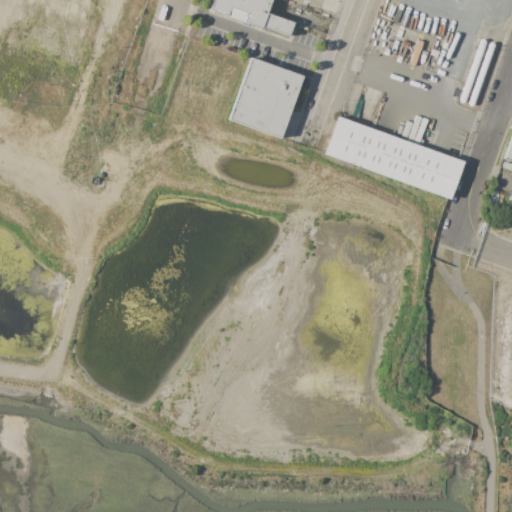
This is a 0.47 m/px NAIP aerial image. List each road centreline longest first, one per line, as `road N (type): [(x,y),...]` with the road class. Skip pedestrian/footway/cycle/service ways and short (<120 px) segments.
road 1 (residential): [(511,65),(467,197),(475,236),(511,256)]
road 2 (residential): [(358,0),(307,144)]
